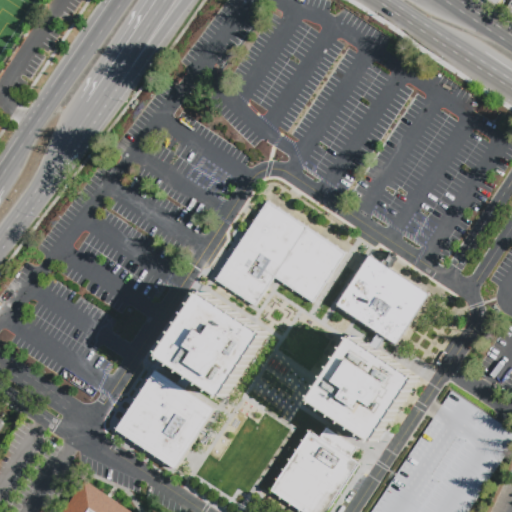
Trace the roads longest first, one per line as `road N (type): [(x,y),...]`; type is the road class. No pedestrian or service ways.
road 1 (primary): [(122,0),(0,181)]
road 2 (primary): [(0,239),(93,108)]
road 3 (primary): [(93,108),(186,0)]
road 4 (primary): [(93,108),(165,0)]
